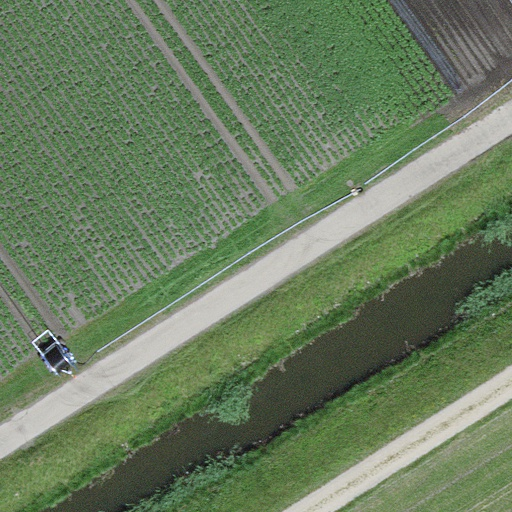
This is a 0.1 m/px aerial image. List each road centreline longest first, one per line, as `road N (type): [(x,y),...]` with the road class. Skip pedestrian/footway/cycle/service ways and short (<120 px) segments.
road 1 (track): [(511,93),(0,423)]
road 2 (track): [(304,511),(511,382)]
